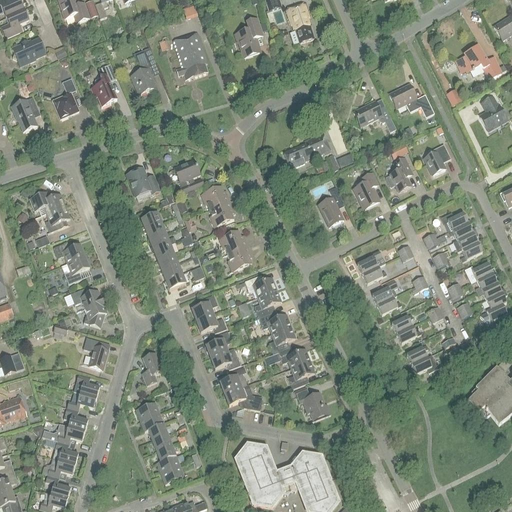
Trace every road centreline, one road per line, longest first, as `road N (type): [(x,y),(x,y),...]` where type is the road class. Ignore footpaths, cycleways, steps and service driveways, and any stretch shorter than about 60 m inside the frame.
road 1 (residential): [(371,422),(327,440),(220,422),(177,322),(130,325)]
road 2 (residential): [(82,511),(130,325)]
road 3 (residential): [(130,325),(69,157)]
road 4 (residential): [(222,150),(261,109),(365,58)]
road 5 (tertiary): [(371,422),(296,273)]
road 6 (residential): [(401,218),(464,186),(476,191),(511,261)]
road 7 (tertiary): [(69,157),(167,133),(222,150)]
road 8 (tertiary): [(296,273),(257,191),(222,150)]
road 9 (residential): [(462,341),(401,218)]
